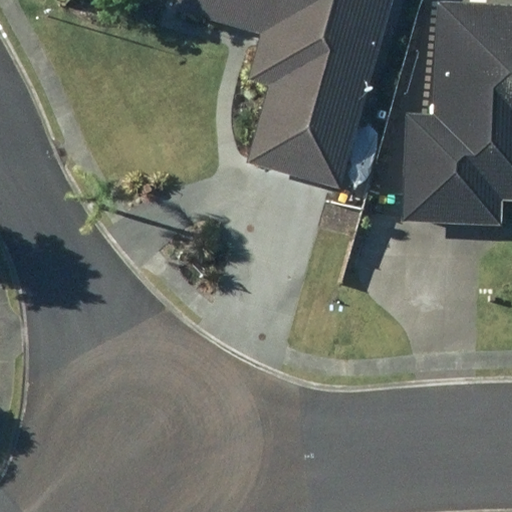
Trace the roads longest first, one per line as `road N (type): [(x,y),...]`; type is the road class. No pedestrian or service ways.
road 1 (residential): [(172,500),(0,151)]
road 2 (residential): [(172,500),(328,459),(511,450)]
